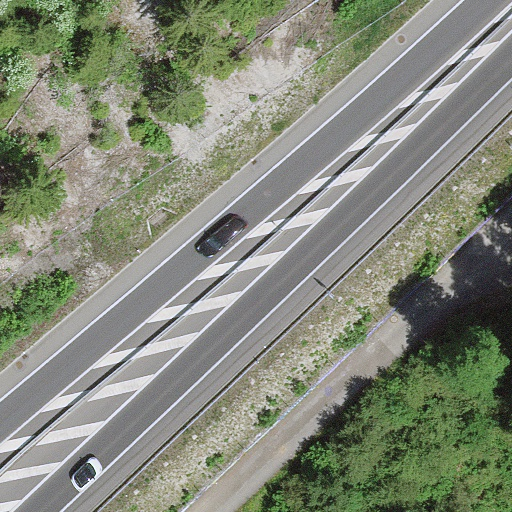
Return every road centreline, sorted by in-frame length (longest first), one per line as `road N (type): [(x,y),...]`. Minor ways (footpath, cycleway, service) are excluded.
road 1 (trunk): [(37,511),(511,56)]
road 2 (trunk): [(491,0),(0,423)]
